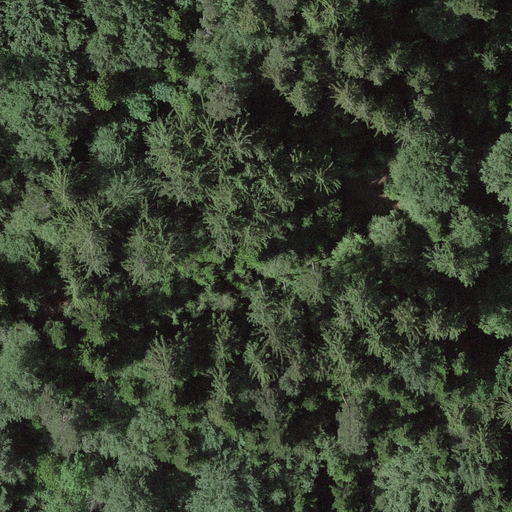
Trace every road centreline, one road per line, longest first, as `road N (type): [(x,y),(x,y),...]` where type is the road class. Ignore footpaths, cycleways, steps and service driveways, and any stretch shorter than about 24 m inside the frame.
road 1 (track): [(59,239),(369,159),(511,165)]
road 2 (track): [(201,47),(335,0)]
